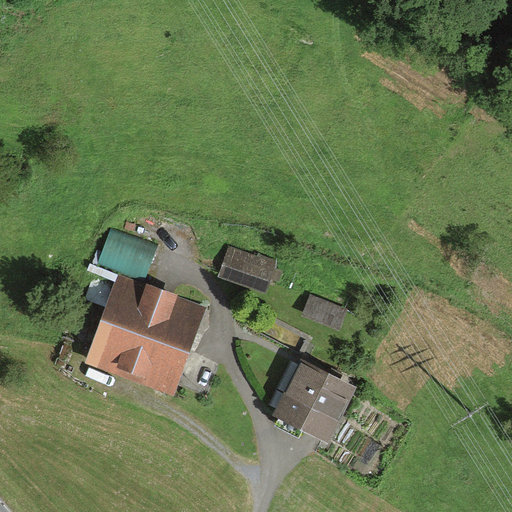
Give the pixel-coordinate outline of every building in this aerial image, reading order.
[(101,266),(150,279),(159,246),(110,232),(101,266)] [(281,269),(234,252),(225,278),(272,294),(281,269)] [(128,283),(99,362),(182,393),(212,314),(128,283)] [(343,327),(348,305),(309,298),(305,319),(343,327)] [(367,390),(317,367),(295,415),(344,438),(367,390)]
